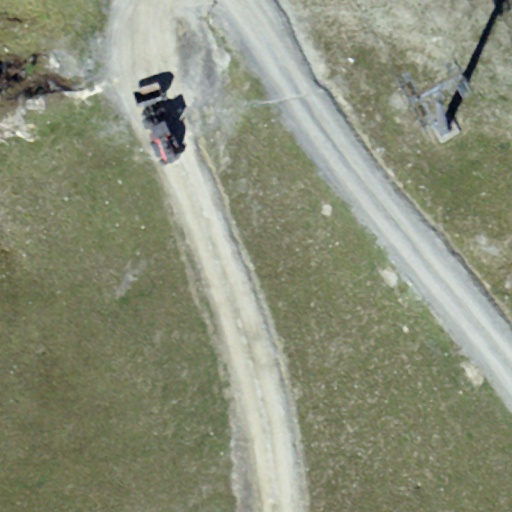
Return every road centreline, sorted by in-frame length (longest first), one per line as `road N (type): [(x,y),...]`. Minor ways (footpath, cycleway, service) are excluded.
road 1 (track): [(174,0),(190,84),(269,356),(273,511)]
road 2 (track): [(269,0),(511,356)]
